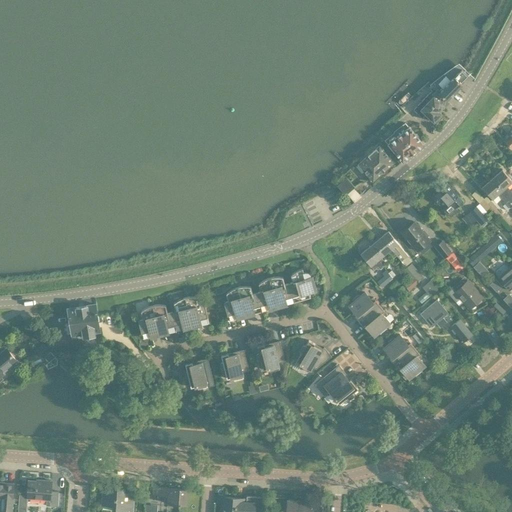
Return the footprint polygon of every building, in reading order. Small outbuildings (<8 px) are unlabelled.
[(460,83),(467,76),(462,71),(438,92),(432,86),(432,87),(448,102),(447,101),(463,86),(460,83)] [(439,111),(448,102),(432,87),(430,88),(432,90),(413,108),(422,117),(426,114),(434,122),(442,114),(439,111)] [(409,127),(408,127),(405,122),(393,132),(394,133),(384,140),(387,144),(388,143),(402,161),(423,145),(409,127)] [(367,173),(387,155),(390,152),(383,144),(380,147),(379,145),(358,164),(367,173)] [(387,155),(367,173),(373,181),(393,163),(387,155)] [(511,191),(507,186),(511,181),(511,180),(502,169),(492,178),(511,201),(511,191)] [(345,194),(354,187),(346,178),(337,185),(345,194)] [(511,201),(492,178),(482,187),(492,198),(498,193),(510,207),(511,206),(511,201)] [(462,201),(450,187),(447,184),(440,189),(441,190),(433,196),(439,203),(440,202),(442,205),(441,206),(447,212),(450,217),(458,210),(454,206),(455,206),(455,207),(462,201)] [(481,201),(479,203),(486,210),(488,209),(490,207),(487,204),(490,201),(486,197),(484,199),(481,201)] [(470,212),(462,218),(469,226),(476,220),(480,225),(487,219),(483,214),(485,213),(486,211),(479,203),(476,206),(469,212),(470,212)] [(417,251),(430,240),(414,221),(401,231),(417,251)] [(403,250),(388,231),(381,236),(406,266),(412,261),(408,256),(405,259),(400,252),(403,250)] [(475,264),(502,241),(496,234),(469,257),(475,264)] [(396,255),(381,236),(379,238),(378,237),(373,241),(384,254),(388,251),(393,258),(396,255)] [(445,257),(451,252),(442,240),(435,246),(445,257)] [(381,257),(384,254),(373,241),(369,245),(370,246),(368,247),(383,266),(386,263),(381,257)] [(380,269),(383,266),(368,247),(361,253),(374,269),(377,266),(380,269)] [(452,252),(450,254),(446,257),(450,263),(458,272),(463,267),(455,258),(457,258),(452,252)] [(416,283),(423,276),(411,263),(404,269),(416,283)] [(508,290),(511,286),(511,264),(509,267),(506,264),(504,263),(495,270),(495,273),(498,277),(497,277),(508,290)] [(312,276),(305,278),(302,268),(300,268),(299,269),(297,270),(296,270),(294,271),(293,272),(292,273),(291,274),(293,281),(288,282),(294,301),(310,297),(309,291),(315,289),(312,276)] [(388,280),(392,277),(388,272),(386,270),(382,273),(384,276),(377,281),(381,286),(388,280)] [(394,280),(398,277),(392,270),(388,272),(394,280)] [(284,283),(282,277),(281,276),(279,276),(277,276),(276,276),(273,276),(271,277),(270,277),(278,306),(294,301),(288,282),(284,283)] [(447,291),(457,303),(459,305),(460,304),(464,301),(469,307),(481,296),(468,280),(464,276),(452,287),(447,291)] [(262,311),(278,306),(270,277),(268,277),(266,278),(264,279),(262,280),(261,281),(260,282),(258,283),(260,290),(256,291),(262,311)] [(438,290),(438,289),(430,280),(422,287),(426,292),(417,299),(422,303),(430,296),(430,297),(438,290)] [(252,293),(250,286),(248,285),(247,285),(244,285),(242,285),(241,285),(239,286),(237,286),(246,315),(262,311),(256,291),(252,293)] [(229,320),(246,315),(237,286),(235,287),(234,287),(231,289),(230,290),(228,291),(227,292),(226,293),(228,300),(224,301),(229,320)] [(373,297),(370,299),(365,292),(360,295),(358,294),(352,299),(353,301),(349,305),(357,314),(354,316),(359,322),(379,305),(373,297)] [(200,304),(198,297),(196,296),(195,296),(193,296),(191,296),(188,296),(186,297),(185,297),(192,326),(209,322),(204,303),(200,304)] [(176,330),(192,326),(185,297),(182,298),(180,299),(178,300),(176,300),(175,302),(173,303),(175,310),(171,311),(176,330)] [(431,326),(447,313),(437,300),(421,314),(431,326)] [(504,311),(494,300),(491,304),(495,308),(493,310),(499,316),(504,311)] [(94,329),(99,328),(95,304),(68,308),(70,323),(66,323),(68,331),(71,331),(72,333),(83,331),(83,335),(94,333),(94,329)] [(167,312),(165,305),(163,304),(162,304),(159,304),(157,304),(156,304),(152,305),(159,334),(176,330),(171,311),(167,312)] [(143,338),(159,334),(152,305),(150,305),(149,306),(147,307),(146,307),(143,309),(142,310),(141,311),(143,317),(138,319),(143,338)] [(384,315),(386,313),(379,305),(359,322),(364,327),(366,326),(374,335),(379,331),(380,333),(387,328),(385,326),(390,322),(384,315)] [(463,342),(472,335),(460,319),(451,326),(463,342)] [(407,339),(405,341),(399,334),(395,338),(393,336),(387,341),(388,343),(384,347),(392,357),(389,359),(394,364),(414,347),(407,339)] [(46,347),(39,338),(32,344),(39,352),(46,347)] [(278,363),(285,361),(280,340),(269,343),(269,346),(264,347),(264,344),(257,346),(258,352),(256,353),(258,360),(260,359),(263,369),(269,368),(270,371),(279,369),(278,363)] [(324,347),(322,348),(308,340),(305,345),(303,344),(299,350),(301,352),(296,360),(302,364),(300,367),(308,372),(311,366),(316,369),(331,356),(324,347)] [(419,358),(421,356),(414,347),(394,364),(399,370),(401,368),(409,378),(413,374),(415,376),(421,370),(420,369),(425,365),(419,358)] [(2,372),(16,360),(6,348),(0,353),(0,380),(3,379),(1,376),(4,373),(2,372)] [(242,371),(249,370),(244,349),(233,352),(233,354),(229,356),(228,353),(221,355),(223,361),(220,362),(221,369),(224,368),(227,378),(233,376),(234,380),(243,378),(242,371)] [(206,380),(213,378),(208,358),(197,361),(197,363),(193,364),(192,362),(185,364),(187,370),(184,371),(186,378),(188,377),(191,387),(197,385),(198,389),(207,386),(206,380)] [(339,364),(330,371),(314,384),(324,395),(326,393),(332,400),(335,398),(339,403),(347,397),(349,399),(354,394),(353,392),(358,388),(339,364)] [(154,376),(153,380),(156,387),(164,384),(159,374),(154,376)] [(44,480),(43,481),(28,480),(27,497),(47,499),(46,505),(57,506),(58,491),(51,491),(52,481),(44,480)] [(0,482),(0,499),(1,500),(0,510),(0,511),(8,511),(11,511),(14,483),(0,482)] [(124,493),(124,488),(103,486),(102,505),(113,506),(113,510),(133,511),(134,493),(124,493)] [(169,486),(169,487),(153,486),(152,498),(158,498),(158,495),(168,496),(168,503),(178,504),(178,505),(180,505),(180,504),(187,504),(188,488),(175,487),(169,486)] [(261,511),(263,497),(247,496),(246,502),(241,501),(241,498),(225,497),(223,511),(261,511)] [(320,511),(321,502),(287,500),(286,511),(291,511),(292,511),(301,511),(320,511)]
